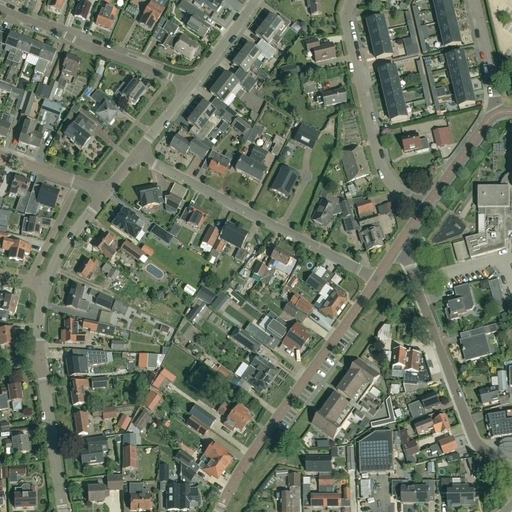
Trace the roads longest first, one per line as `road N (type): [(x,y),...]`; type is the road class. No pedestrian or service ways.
road 1 (residential): [(218,511),(376,278)]
road 2 (residential): [(376,278),(136,154)]
road 3 (residential): [(511,467),(473,439),(399,243)]
road 4 (residential): [(423,209),(382,169),(346,19),(351,0)]
road 5 (residential): [(190,85),(0,6)]
road 6 (residential): [(60,511),(39,360)]
